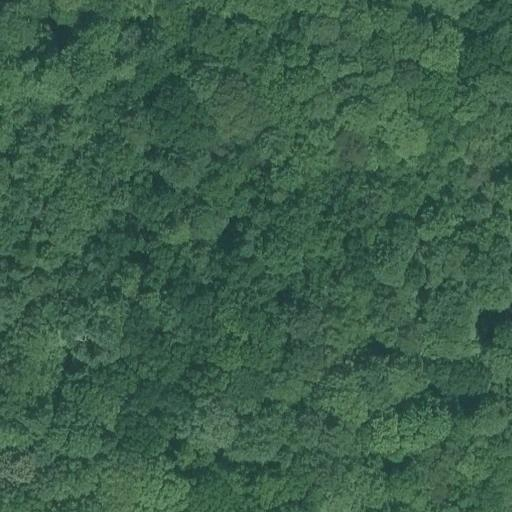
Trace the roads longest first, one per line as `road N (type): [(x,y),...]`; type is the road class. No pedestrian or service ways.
road 1 (unknown): [(11,511),(511,262)]
road 2 (unclassified): [(88,511),(511,282)]
